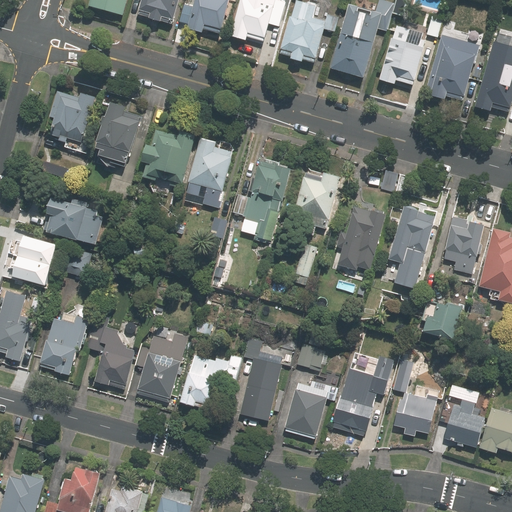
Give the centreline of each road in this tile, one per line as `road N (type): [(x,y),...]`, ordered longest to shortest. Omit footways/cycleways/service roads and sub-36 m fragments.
road 1 (residential): [(511,510),(414,486),(277,474),(0,397)]
road 2 (residential): [(511,171),(96,54)]
road 3 (residential): [(0,161),(34,36)]
